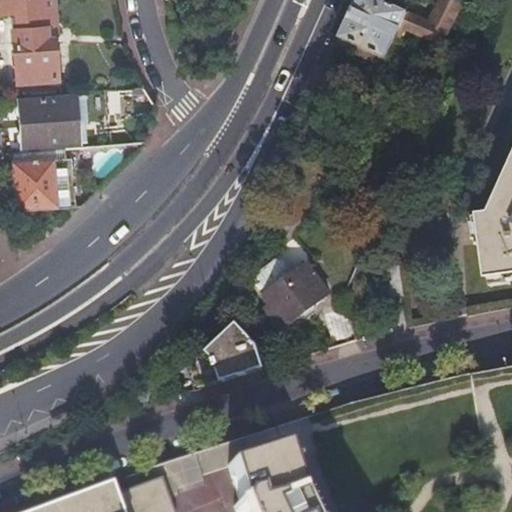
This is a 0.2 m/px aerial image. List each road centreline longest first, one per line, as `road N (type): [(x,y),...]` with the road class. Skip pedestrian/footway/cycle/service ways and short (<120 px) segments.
road 1 (primary): [(0,415),(108,361),(169,310),(215,247),(266,151),(332,0)]
road 2 (secondary): [(511,330),(281,387),(17,480)]
road 3 (primary): [(0,362),(118,292),(208,203),(321,0)]
road 4 (primary): [(253,99),(203,181),(106,277),(0,344)]
road 5 (primary): [(203,131),(113,225),(0,308)]
road 6 (primary): [(278,0),(203,131)]
road 7 (residential): [(203,131),(173,88),(146,0)]
